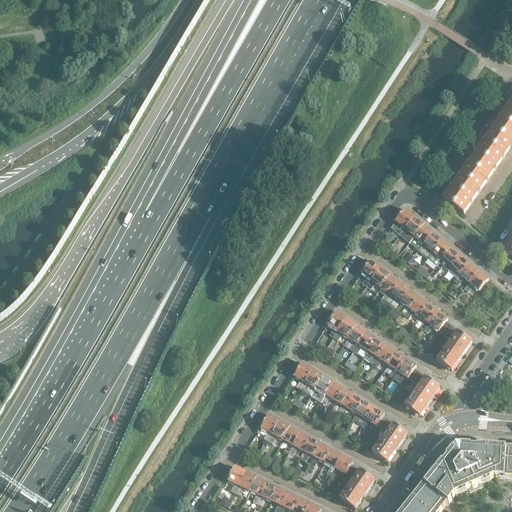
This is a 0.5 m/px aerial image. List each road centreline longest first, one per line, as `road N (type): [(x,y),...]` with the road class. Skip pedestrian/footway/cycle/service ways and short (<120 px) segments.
road 1 (motorway): [(229,0),(66,279),(23,337)]
road 2 (motorway): [(18,511),(216,176)]
road 3 (motorway): [(68,511),(216,176)]
road 4 (motorway): [(146,224),(0,472)]
road 5 (unclassified): [(0,187),(119,105),(200,0)]
road 6 (motorway): [(278,0),(146,224)]
road 7 (motorway): [(252,0),(146,224)]
road 8 (unclassified): [(184,0),(117,83),(0,161)]
road 9 (motorway): [(216,176),(322,0)]
road 10 (residential): [(498,348),(367,248)]
road 11 (residential): [(333,300),(468,391)]
road 12 (residential): [(432,437),(299,352)]
road 13 (residential): [(266,404),(400,482)]
road 14 (residential): [(422,207),(511,81)]
road 15 (residential): [(343,511),(233,455)]
